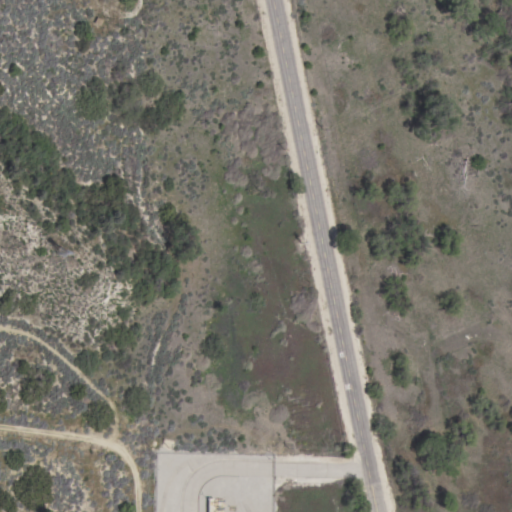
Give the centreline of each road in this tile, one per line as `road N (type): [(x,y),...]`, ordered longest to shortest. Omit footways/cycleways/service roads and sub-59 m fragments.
road 1 (tertiary): [(275,0),(381,511)]
road 2 (track): [(142,511),(142,0)]
road 3 (track): [(142,479),(120,449),(0,426)]
